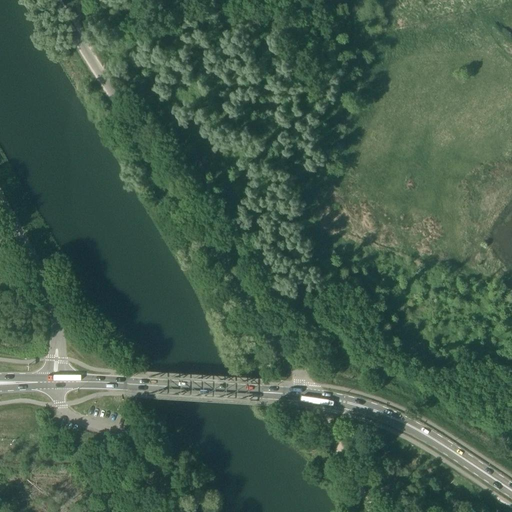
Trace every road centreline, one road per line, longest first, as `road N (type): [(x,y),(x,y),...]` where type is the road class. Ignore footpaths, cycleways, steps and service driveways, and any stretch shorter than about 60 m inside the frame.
road 1 (unclassified): [(309,397),(54,0)]
road 2 (primary): [(511,491),(379,414),(309,397)]
road 3 (unclassified): [(54,383),(57,312),(0,198)]
road 4 (unclassified): [(181,511),(133,441),(67,414),(54,383)]
road 5 (primary): [(309,397),(146,385)]
road 6 (unclassified): [(376,511),(323,409),(309,397)]
